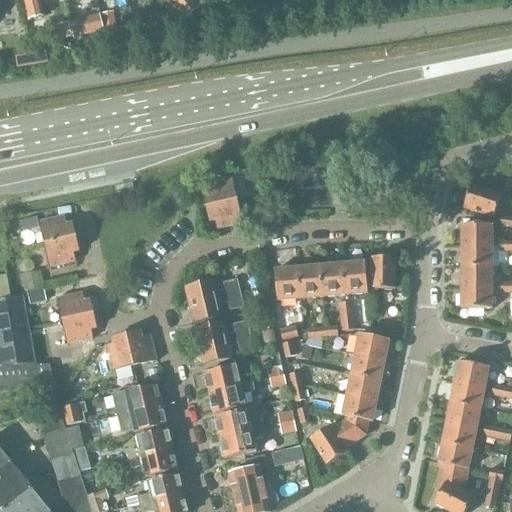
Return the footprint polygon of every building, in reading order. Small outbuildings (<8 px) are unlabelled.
[(22,0),(28,21),(42,18),(37,0),(22,0)] [(172,0),(187,18),(197,9),(189,0),(172,0)] [(101,17),(105,32),(117,30),(113,14),(101,17)] [(93,18),(70,24),(74,40),(97,33),(93,18)] [(69,24),(60,27),(64,42),(73,40),(69,24)] [(16,53),(12,54),(14,66),(45,61),(43,49),(30,51),(16,53)] [(245,173),(247,182),(260,180),(258,171),(245,173)] [(203,194),(206,209),(237,201),(232,179),(207,184),(209,193),(203,194)] [(463,209),(493,218),(500,196),(471,187),(463,209)] [(237,201),(206,209),(210,223),(215,222),(217,230),(242,224),(237,201)] [(39,223),(44,246),(75,238),(72,224),(66,225),(64,217),(39,223)] [(500,227),(511,228),(511,218),(501,218),(500,227)] [(461,226),(461,247),(492,247),(511,246),(511,241),(500,242),(500,238),(492,238),(492,226),(461,226)] [(75,238),(44,246),(50,269),(75,263),(73,254),(79,253),(75,238)] [(461,247),(461,268),(492,268),(492,256),(500,256),(500,253),(511,252),(511,246),(492,247),(461,247)] [(371,290),(395,290),(395,259),(372,259),(371,290)] [(365,263),(342,265),(345,296),(367,294),(365,263)] [(342,265),(320,267),(322,298),(345,296),(342,265)] [(320,267),(297,269),(300,300),(322,298),(320,267)] [(461,268),(461,289),(492,289),(492,268),(461,268)] [(300,300),(297,269),(274,271),(277,302),(300,300)] [(41,272),(20,276),(23,292),(44,287),(41,272)] [(185,288),(189,306),(240,294),(237,281),(223,284),(225,292),(218,294),(215,281),(185,288)] [(44,289),(27,292),(29,306),(46,302),(44,289)] [(492,289),(461,289),(461,310),(492,310),(492,289)] [(57,299),(62,322),(93,315),(90,301),(84,302),(82,294),(57,299)] [(240,294),(189,306),(193,325),(223,318),(220,305),(228,303),(230,311),(243,308),(240,294)] [(0,366),(34,365),(22,297),(0,300),(0,366)] [(378,315),(377,301),(368,302),(369,316),(378,315)] [(339,304),(341,318),(353,317),(351,303),(339,304)] [(285,312),(274,315),(278,333),(280,332),(282,341),(298,338),(296,329),(289,330),(285,312)] [(93,315),(62,322),(66,345),(92,339),(91,331),(96,330),(93,315)] [(353,317),(341,318),(342,332),(354,331),(353,317)] [(194,329),(199,348),(250,336),(247,322),(233,325),(235,334),(227,335),(224,322),(194,329)] [(337,328),(322,329),(323,339),(338,337),(337,328)] [(323,339),(322,329),(307,331),(308,340),(323,339)] [(141,333),(126,336),(134,367),(157,361),(150,336),(142,338),(141,333)] [(359,335),(354,356),(385,362),(389,342),(359,335)] [(134,367),(126,336),(112,339),(113,345),(105,347),(111,372),(134,367)] [(250,336),(199,348),(203,366),(233,359),(230,346),(238,345),(240,353),(253,349),(250,336)] [(283,345),(286,359),(295,357),(292,343),(283,345)] [(354,356),(350,376),(381,383),(385,362),(354,356)] [(458,363),(454,383),(485,389),(511,395),(511,389),(509,388),(493,385),(493,384),(486,382),(489,369),(458,363)] [(0,392),(35,390),(41,413),(61,406),(49,365),(0,367),(0,392)] [(208,385),(210,394),(253,384),(251,375),(239,378),(236,366),(205,374),(205,375),(203,377),(205,384),(208,385)] [(266,370),(269,381),(280,378),(277,367),(266,370)] [(290,376),(293,389),(302,387),(298,374),(290,376)] [(350,376),(346,397),(377,403),(381,383),(350,376)] [(280,378),(269,381),(271,389),(282,387),(280,378)] [(454,383),(450,404),(481,410),(483,397),(490,399),(490,397),(511,401),(511,395),(485,389),(454,383)] [(253,384),(210,394),(212,403),(210,405),(211,412),(214,413),(214,415),(246,407),(243,395),(255,392),(253,384)] [(112,396),(117,417),(161,407),(159,398),(160,396),(159,389),(156,388),(156,386),(125,394),(112,396)] [(302,387),(293,389),(296,403),(305,401),(302,387)] [(342,417),(346,418),(369,423),(373,423),(377,403),(346,397),(342,417)] [(84,404),(62,409),(66,427),(85,422),(83,415),(87,414),(84,404)] [(450,404),(446,424),(476,430),(481,410),(450,404)] [(161,407),(117,417),(121,434),(133,431),(134,434),(166,427),(165,425),(167,423),(166,417),(163,416),(161,407)] [(36,415),(39,426),(62,419),(59,408),(36,415)] [(298,411),(301,425),(310,423),(306,409),(298,411)] [(218,430),(220,439),(263,429),(261,420),(250,422),(247,411),(215,418),(216,420),(214,422),(215,429),(218,430)] [(277,416),(280,425),(290,423),(288,413),(277,416)] [(369,423),(346,418),(345,422),(332,431),(330,427),(310,439),(327,466),(347,453),(344,450),(366,436),(369,423)] [(39,426),(43,438),(66,431),(62,419),(39,426)] [(290,423),(280,425),(282,435),(292,433),(290,423)] [(446,424),(442,444),(472,451),(476,430),(446,424)] [(511,430),(485,426),(484,432),(511,437),(511,434),(511,430)] [(263,429),(220,439),(222,448),(220,450),(222,457),(224,458),(225,460),(256,452),(254,440),(265,437),(263,429)] [(43,438),(47,449),(70,442),(66,431),(43,438)] [(127,453),(129,462),(172,452),(169,442),(171,440),(170,433),(167,432),(167,431),(136,438),(139,450),(127,453)] [(511,437),(484,432),(483,437),(510,442),(511,437)] [(47,449),(50,460),(73,453),(70,442),(47,449)] [(438,465),(441,466),(468,471),(472,451),(442,444),(438,465)] [(84,448),(74,452),(80,473),(91,469),(84,448)] [(300,460),(297,448),(285,452),(288,463),(300,460)] [(0,474),(12,465),(0,450),(0,474)] [(172,452),(129,462),(131,470),(143,467),(146,479),(176,472),(176,470),(178,468),(176,461),(174,460),(172,452)] [(50,460),(54,472),(77,465),(73,453),(50,460)] [(228,475),(234,498),(264,491),(261,478),(269,476),(264,457),(245,461),(247,470),(228,475)] [(0,474),(0,511),(7,511),(33,492),(12,465),(0,474)] [(54,472),(57,483),(80,476),(77,465),(54,472)] [(468,471),(441,466),(438,481),(434,489),(440,492),(434,505),(447,511),(465,511),(472,499),(463,494),(468,471)] [(127,509),(139,506),(182,496),(182,493),(180,487),(182,485),(180,478),(178,477),(177,475),(146,483),(149,495),(125,500),(127,509)] [(503,478),(489,475),(488,479),(490,480),(485,507),(494,508),(499,481),(502,482),(503,478)] [(57,483),(61,494),(84,487),(80,476),(57,483)] [(61,494),(65,506),(87,498),(87,497),(84,487),(61,494)] [(105,491),(87,497),(87,498),(91,510),(91,511),(103,511),(101,502),(108,500),(105,491)] [(269,511),(264,491),(234,498),(237,511),(269,511)] [(7,511),(48,511),(33,492),(7,511)] [(182,496),(139,506),(140,511),(152,511),(153,511),(188,511),(187,506),(185,505),(182,496)] [(56,511),(91,511),(87,498),(65,506),(56,511)]
